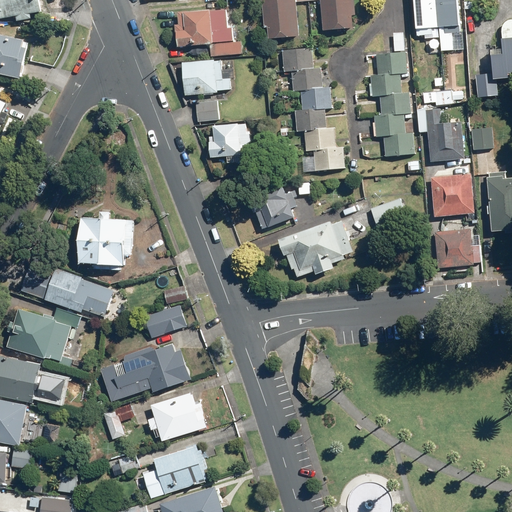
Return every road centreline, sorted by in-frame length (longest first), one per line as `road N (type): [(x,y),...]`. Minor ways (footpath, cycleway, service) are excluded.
road 1 (tertiary): [(124,31),(238,329)]
road 2 (residential): [(511,295),(283,316),(238,329)]
road 3 (residential): [(0,248),(93,67),(124,31)]
road 4 (tertiary): [(238,329),(300,511)]
